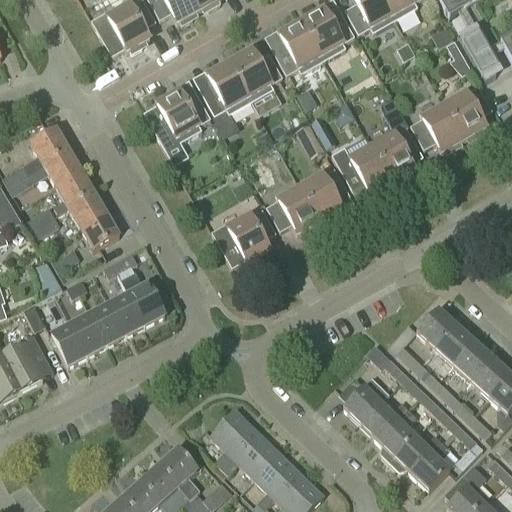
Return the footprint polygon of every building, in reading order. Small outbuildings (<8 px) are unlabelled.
[(190,23),(198,19),(187,0),(151,0),(145,4),(158,28),(170,21),(176,31),(179,29),(181,33),(192,26),(190,23)] [(187,0),(198,19),(206,14),(208,17),(219,11),(217,8),(220,6),(218,1),(220,0),(187,0)] [(372,41),(394,28),(378,0),(352,0),(353,0),(350,2),(355,12),(344,19),(357,42),(369,36),(372,41)] [(378,0),(394,28),(416,15),(413,10),(425,4),(422,0),(378,0)] [(441,0),(454,21),(490,0),(441,0)] [(154,30),(141,6),(129,13),(126,7),(90,27),(111,64),(123,56),(125,60),(128,58),(130,61),(141,55),(140,52),(149,47),(143,36),(154,30)] [(299,30),(321,69),(344,56),(341,51),(353,45),(340,21),(328,28),(322,17),(319,19),(317,16),(306,22),(308,25),(299,30)] [(299,82),(321,69),(299,30),(292,35),(290,31),(279,38),(280,41),(277,43),(283,53),(272,59),(285,83),(297,77),(299,82)] [(483,36),(470,41),(488,83),(505,76),(496,55),(492,57),(483,36)] [(511,72),(511,41),(499,49),(511,72)] [(461,82),(470,77),(453,47),(445,52),(453,65),(448,68),(461,82)] [(404,54),(410,67),(422,61),(416,48),(404,54)] [(228,71),(250,110),(272,97),(269,92),(281,86),(268,62),(256,68),(250,58),(247,60),(245,57),(234,63),(236,66),(228,71)] [(227,122),(250,110),(228,71),(220,75),(218,72),(207,79),(208,82),(198,88),(204,98),(199,100),(213,124),(215,123),(219,130),(214,132),(218,140),(233,132),(227,122)] [(440,109),(462,148),(469,143),(471,146),(482,140),(481,137),(484,135),(478,125),(490,118),(476,95),(464,101),(461,96),(440,109)] [(184,109),(178,99),(169,104),(167,101),(156,107),(158,110),(155,112),(161,122),(148,130),(164,158),(200,138),(197,133),(209,126),(195,103),(184,109)] [(453,153),(462,148),(440,109),(417,122),(420,127),(408,134),(422,157),(433,151),(439,161),(442,159),(444,162),(455,156),(453,153)] [(318,163),(331,157),(316,129),(303,136),(318,163)] [(42,173),(67,158),(55,136),(29,151),(42,173)] [(392,142),(389,137),(368,150),(390,189),(398,184),(399,187),(411,181),(409,178),(419,172),(413,162),(418,159),(404,136),(392,142)] [(381,194),(390,189),(368,150),(366,151),(369,155),(349,166),(342,156),(329,163),(350,198),(361,192),(367,202),(370,200),(372,203),(383,197),(381,194)] [(55,194),(80,179),(67,158),(42,173),(55,194)] [(6,194),(29,181),(23,171),(0,185),(6,194)] [(296,191),(318,230),(326,226),(328,229),(339,222),(337,219),(340,217),(334,207),(346,201),(332,177),(300,195),(297,190),(296,191)] [(67,215),(93,200),(80,179),(55,194),(63,207),(53,213),(57,221),(67,215)] [(11,203),(34,189),(29,181),(6,194),(11,203)] [(310,235),(318,230),(296,191),(273,204),(276,209),(264,216),(278,239),(289,233),(295,243),(298,241),(300,244),(311,238),(310,235)] [(80,236),(105,221),(93,200),(67,215),(80,236)] [(31,237),(53,224),(48,215),(26,228),(31,237)] [(274,242),(260,218),(249,225),(245,219),(210,239),(231,275),(243,268),(245,272),(248,270),(250,273),(261,267),(259,264),(268,259),(262,248),(274,242)] [(105,221),(80,236),(93,258),(118,243),(105,221)] [(31,237),(36,245),(58,232),(53,224),(31,237)] [(56,279),(79,266),(73,257),(51,270),(56,279)] [(109,271),(115,282),(136,270),(131,259),(109,271)] [(108,286),(115,282),(109,271),(102,275),(108,286)] [(128,303),(127,303),(144,334),(163,324),(146,293),(143,295),(131,273),(116,281),(128,303)] [(72,292),(78,302),(86,298),(81,287),(72,292)] [(71,306),(78,302),(72,292),(65,295),(71,306)] [(125,345),(144,334),(127,303),(108,313),(125,345)] [(31,312),(22,316),(34,339),(45,333),(33,311),(31,312)] [(106,355),(125,345),(108,313),(89,323),(106,355)] [(434,357),(455,333),(437,316),(415,340),(434,357)] [(86,365),(106,355),(89,323),(70,333),(86,365)] [(66,376),(86,365),(70,333),(49,344),(66,376)] [(452,373),(473,349),(455,333),(434,357),(452,373)] [(0,359),(0,366),(18,400),(41,387),(41,386),(53,380),(32,343),(0,359)] [(470,389),(491,365),(473,349),(452,373),(470,389)] [(413,380),(421,371),(402,353),(394,361),(413,380)] [(488,405),(509,381),(491,365),(470,389),(488,405)] [(0,409),(18,400),(0,366),(0,409)] [(399,389),(406,382),(389,366),(382,373),(399,389)] [(430,396),(438,388),(421,371),(413,380),(430,396)] [(511,384),(509,381),(488,405),(507,422),(511,416),(511,384)] [(416,406),(423,399),(406,382),(399,389),(416,406)] [(448,413),(456,405),(438,388),(430,396),(448,413)] [(358,431),(379,410),(362,393),(341,415),(358,431)] [(433,422),(440,415),(423,399),(416,406),(433,422)] [(465,429),(473,421),(456,405),(448,413),(465,429)] [(375,448),(407,415),(400,408),(389,420),(379,410),(358,431),(375,448)] [(388,469),(413,443),(405,435),(416,423),(407,415),(375,448),(381,454),(380,455),(381,455),(379,460),(388,469)] [(451,439),(457,432),(440,415),(433,422),(451,439)] [(221,475),(253,443),(242,433),(246,430),(233,418),(208,443),(224,458),(214,468),(221,475)] [(473,421),(465,429),(483,446),(491,438),(473,421)] [(474,448),(457,432),(451,439),(468,455),(474,448)] [(409,481),(441,449),(433,441),(422,452),(413,443),(388,469),(398,478),(402,476),(403,477),(403,476),(409,481)] [(252,487),(278,462),(266,450),(263,453),(253,443),(221,475),(227,482),(237,472),(252,487)] [(441,449),(409,481),(427,499),(448,477),(438,468),(449,457),(441,449)] [(511,473),(511,459),(507,454),(499,462),(511,473)] [(188,507),(192,511),(207,511),(196,499),(199,497),(188,485),(196,479),(176,456),(157,473),(177,495),(188,507)] [(274,509),(296,487),(286,476),(289,473),(278,462),(252,487),(266,500),(256,510),(258,511),(268,511),(273,507),(274,509)] [(502,488),(510,481),(493,465),(486,472),(502,488)] [(177,495),(157,473),(139,489),(159,511),(177,495)] [(479,511),(481,510),(482,511),(488,505),(463,481),(443,502),(450,509),(446,511),(479,511)] [(511,497),(511,483),(510,481),(502,488),(511,497)] [(273,507),(268,511),(315,511),(322,505),(310,493),(306,497),(296,487),(274,509),(273,507)] [(127,511),(158,511),(159,511),(139,489),(121,505),(127,511)]
